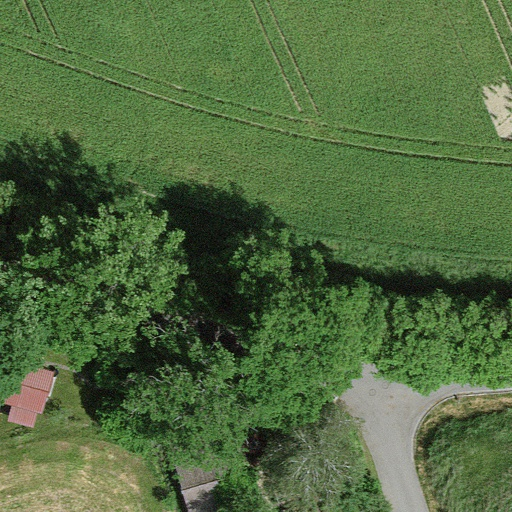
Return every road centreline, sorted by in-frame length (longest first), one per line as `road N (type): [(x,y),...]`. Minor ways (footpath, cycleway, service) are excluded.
road 1 (residential): [(0,254),(253,348),(370,378)]
road 2 (residential): [(370,378),(511,377)]
road 3 (unclassified): [(413,511),(370,378)]
